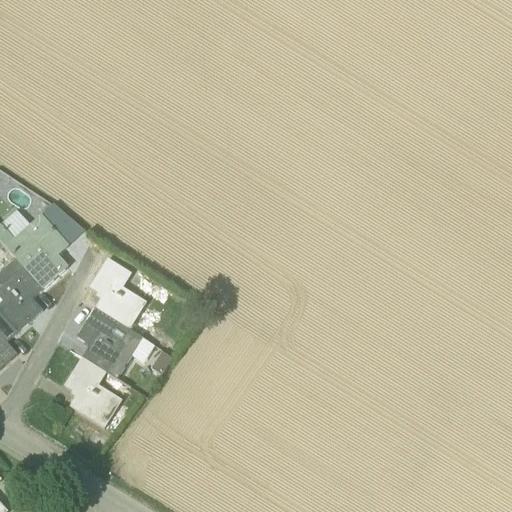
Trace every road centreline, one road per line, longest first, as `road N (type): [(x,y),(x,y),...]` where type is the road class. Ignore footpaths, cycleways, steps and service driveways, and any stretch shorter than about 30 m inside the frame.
road 1 (residential): [(92,264),(0,432)]
road 2 (residential): [(0,434),(127,511)]
